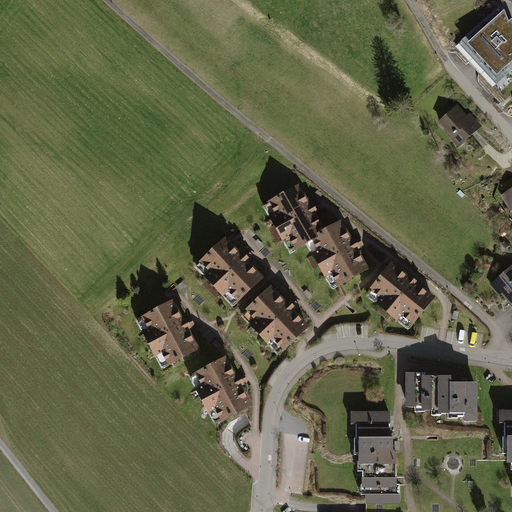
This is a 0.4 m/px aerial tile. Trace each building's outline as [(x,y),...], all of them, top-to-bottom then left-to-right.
[(500,8),(460,44),(490,76),(499,67),(503,72),(511,64),(511,20),(508,24),(503,11),(500,8)] [(457,107),(440,122),(453,136),(452,137),(460,146),(478,129),(457,107)] [(511,180),(503,187),(507,194),(503,196),(511,207),(511,206),(511,180)] [(312,239),(324,233),(313,214),(316,212),(312,205),(309,206),(298,187),(270,203),(276,214),(276,215),(271,218),(284,241),(288,238),(290,238),(296,249),(312,239)] [(324,233),(312,239),(318,250),(318,251),(313,254),(326,277),(331,274),(332,275),(338,285),(366,269),(355,250),(358,248),(354,241),(351,243),(340,223),(324,233)] [(225,241),(202,263),(210,272),(210,273),(206,276),(224,295),(228,292),(229,292),(237,301),(261,279),(246,263),(248,260),(243,255),(240,257),(225,241)] [(392,265),(371,290),(381,298),(381,300),(377,304),(398,320),(401,316),(403,316),(412,323),(433,298),(416,284),(416,283),(410,278),(409,279),(392,265)] [(511,268),(497,281),(504,289),(502,291),(511,302),(511,301),(511,268)] [(271,289),(247,311),(256,320),(255,321),(252,325),(269,344),(273,340),(275,340),(283,349),(307,327),(292,311),(294,309),(288,303),(286,305),(271,289)] [(172,303),(143,318),(149,329),(149,330),(144,332),(156,356),(161,353),(163,354),(168,364),(197,349),(186,329),(189,328),(185,321),(182,322),(172,303)] [(225,359),(196,374),(202,385),(202,386),(197,389),(209,412),(214,410),(216,410),(221,421),(250,405),(239,386),(242,384),(238,377),(235,378),(225,359)] [(425,373),(408,373),(408,407),(425,407),(424,410),(441,410),(441,380),(441,377),(432,376),(432,380),(425,380),(425,373)] [(451,380),(441,380),(441,410),(441,414),(458,414),(458,417),(475,417),(475,383),(451,383),(451,380)] [(390,414),(356,414),(356,438),(359,438),(359,462),(362,462),(396,462),(396,461),(395,461),(395,459),(393,459),(393,438),(386,438),(386,431),(390,431),(390,414)] [(396,462),(362,462),(362,485),(366,485),(366,501),(399,501),(399,484),(392,484),(392,478),(396,478),(396,462)]
